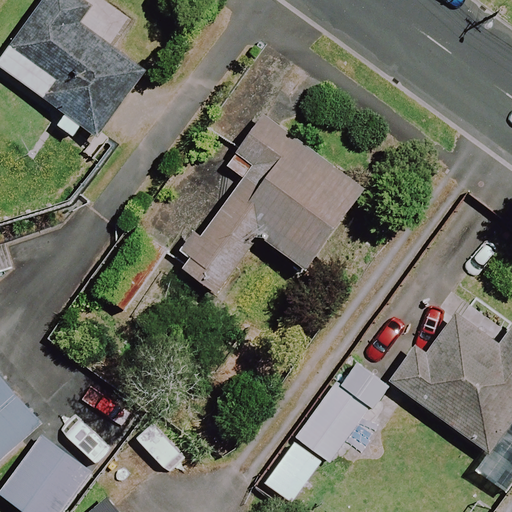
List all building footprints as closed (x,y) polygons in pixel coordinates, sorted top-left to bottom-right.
[(90,154),(147,76),(114,52),(126,35),(97,14),(77,0),(50,0),(0,69),(0,70),(64,117),(55,129),(90,154)] [(364,196),(262,122),(223,176),(236,186),(180,263),(136,231),(92,292),(161,341),(200,287),(219,300),(260,243),(305,276),(364,196)] [(511,332),(500,349),(456,318),(427,360),(417,353),(393,387),(490,457),(511,425),(511,332)] [(0,394),(0,465),(35,434),(0,394)] [(365,417),(327,398),(301,450),(340,469),(365,417)] [(64,511),(90,479),(44,442),(0,497),(18,511),(64,511)] [(117,511),(108,501),(95,511),(117,511)]
